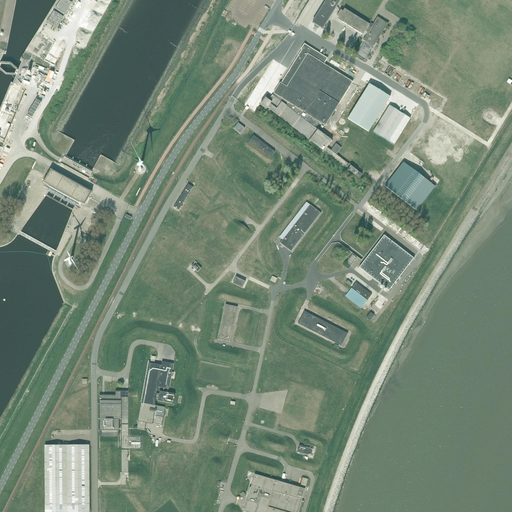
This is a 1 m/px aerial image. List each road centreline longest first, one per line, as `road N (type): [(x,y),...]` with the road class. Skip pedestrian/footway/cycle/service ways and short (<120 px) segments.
road 1 (track): [(314,511),(387,332),(511,127)]
road 2 (unclassified): [(0,488),(140,214)]
road 3 (unclassified): [(140,214),(280,0)]
road 4 (unclassified): [(140,214),(39,157),(19,154)]
